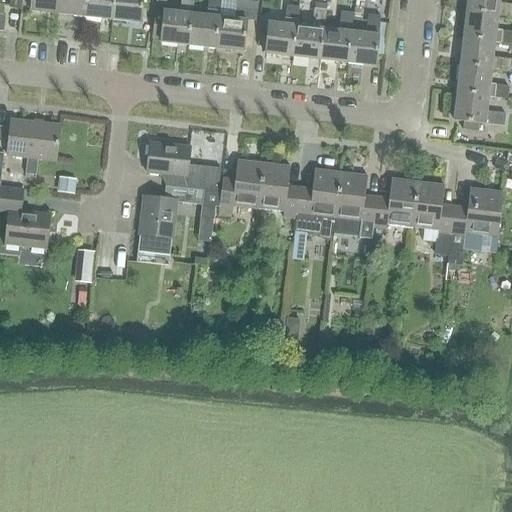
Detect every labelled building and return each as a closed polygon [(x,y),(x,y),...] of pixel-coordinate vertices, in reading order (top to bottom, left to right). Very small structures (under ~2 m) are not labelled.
[(20,0),(8,0),(8,8),(19,9),(20,0)] [(58,0),(30,0),(30,12),(57,15),(58,0)] [(58,0),(57,15),(84,18),(86,0),(58,0)] [(113,0),(86,0),(84,18),(112,20),(113,0)] [(113,0),(112,20),(139,23),(141,0),(113,0)] [(151,38),(160,39),(160,43),(187,46),(191,15),(192,0),(180,0),(179,13),(163,11),(163,15),(154,14),(151,38)] [(218,18),(220,0),(207,0),(206,16),(191,15),(187,46),(214,49),(218,18)] [(466,0),(466,12),(497,15),(497,16),(511,17),(511,5),(498,3),(498,0),(466,0)] [(255,22),(257,3),(235,1),(233,19),(218,18),(214,49),(242,52),(246,21),(255,22)] [(296,26),(298,8),(286,6),(284,25),(268,23),(267,35),(265,46),(264,55),(292,58),(296,26)] [(296,26),(292,58),(319,61),(323,29),(326,11),(314,9),(313,9),(311,28),(296,26)] [(323,29),(319,61),(346,64),(350,32),(351,32),(353,14),(340,12),(338,31),(323,29)] [(494,42),(494,43),(511,45),(511,32),(495,31),(497,16),(497,15),(466,12),(462,39),(494,42)] [(365,34),(351,32),(350,32),(346,64),(374,67),(375,55),(379,23),(380,17),(367,15),(365,34)] [(379,23),(375,55),(382,56),(386,23),(379,23)] [(258,34),(257,46),(265,46),(267,35),(258,34)] [(491,69),(491,70),(509,72),(511,60),(492,58),(494,43),(494,42),(462,39),(459,66),(491,69)] [(487,97),(506,99),(507,87),(489,85),(491,70),(491,69),(459,66),(456,93),(487,97)] [(487,97),(456,93),(453,121),(503,126),(504,114),(486,112),(487,97)] [(55,161),(58,126),(10,121),(6,156),(27,158),(25,174),(35,176),(37,159),(55,161)] [(477,132),(478,124),(462,122),(461,130),(477,132)] [(220,169),(187,166),(189,148),(149,144),(146,173),(180,177),(179,187),(202,190),(217,192),(220,169)] [(220,193),(218,209),(218,211),(231,212),(232,207),(257,210),(263,164),(236,161),(233,189),(221,187),(220,193)] [(286,195),(289,167),(263,164),(257,210),(283,213),(282,218),(295,220),(298,196),(286,195)] [(332,236),(334,219),(340,173),(314,170),(310,198),(298,196),(295,220),(294,232),(304,234),(331,244),(332,235),(332,236)] [(340,173),(334,219),(332,236),(371,240),(372,229),(375,206),(363,204),(366,176),(340,173)] [(76,180),(58,178),(56,192),(74,195),(76,180)] [(387,207),(375,206),(372,229),(385,231),(386,225),(411,228),(417,182),(391,179),(387,207)] [(451,225),(452,215),(440,214),(443,185),(417,182),(411,228),(437,231),(434,255),(447,256),(451,225)] [(45,252),(48,225),(49,212),(20,209),(22,190),(0,187),(0,211),(8,212),(4,248),(45,252)] [(138,237),(170,240),(174,203),(200,206),(202,192),(164,188),(163,200),(143,198),(138,237)] [(447,256),(446,265),(459,266),(461,266),(464,235),(496,239),(498,225),(502,193),(469,189),(465,217),(452,215),(451,225),(447,256)] [(202,190),(202,192),(200,206),(199,219),(213,221),(215,208),(218,209),(220,193),(217,192),(202,190)] [(301,253),(292,252),(290,261),(300,262),(301,253)] [(129,282),(130,257),(98,256),(97,281),(129,282)] [(76,277),(75,285),(89,287),(90,278),(76,277)] [(76,310),(84,310),(86,289),(78,288),(76,310)] [(352,323),(361,324),(362,311),(354,310),(352,323)] [(285,332),(283,351),(295,353),(297,333),(298,321),(287,319),(285,332)] [(363,335),(372,337),(374,323),(365,322),(363,335)]
